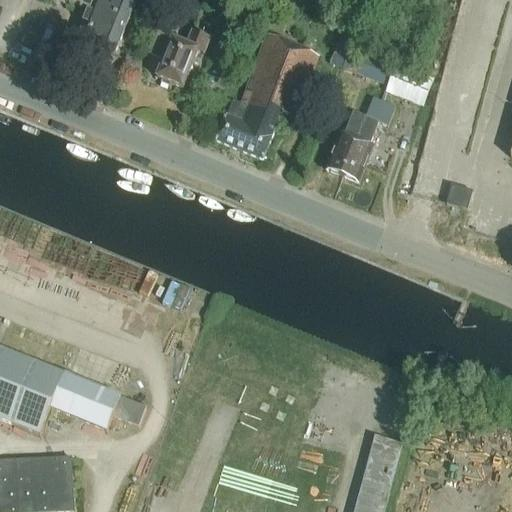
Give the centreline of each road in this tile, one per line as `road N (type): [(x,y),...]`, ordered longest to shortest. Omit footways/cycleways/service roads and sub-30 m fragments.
road 1 (unclassified): [(511,300),(0,88)]
road 2 (unknown): [(479,174),(456,160),(446,141),(474,0)]
road 3 (unknown): [(511,44),(479,174)]
